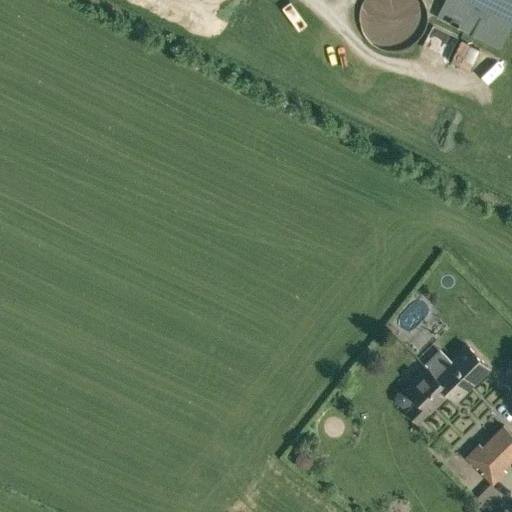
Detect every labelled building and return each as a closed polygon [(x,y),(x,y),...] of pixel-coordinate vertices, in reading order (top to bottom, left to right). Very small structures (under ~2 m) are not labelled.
[(427,20),(427,14),(424,6),(421,0),(420,0),(367,0),(366,2),(363,7),(362,13),(361,20),(362,27),(364,34),(367,39),(372,44),(376,48),(383,51),(391,53),(396,53),(406,50),(413,47),(418,42),(421,39),(425,32),(427,25),(427,20)] [(511,0),(445,0),(438,16),(501,47),(511,22),(511,0)] [(476,70),(488,50),(470,40),(459,60),(476,70)] [(419,399),(407,410),(417,421),(429,409),(448,390),(456,399),(489,366),(466,343),(435,375),(427,367),(407,387),(419,399)] [(511,432),(504,424),(493,436),(511,455),(511,432)] [(511,455),(493,436),(482,446),(480,443),(467,456),(492,481),(505,468),(502,466),(511,455)]
